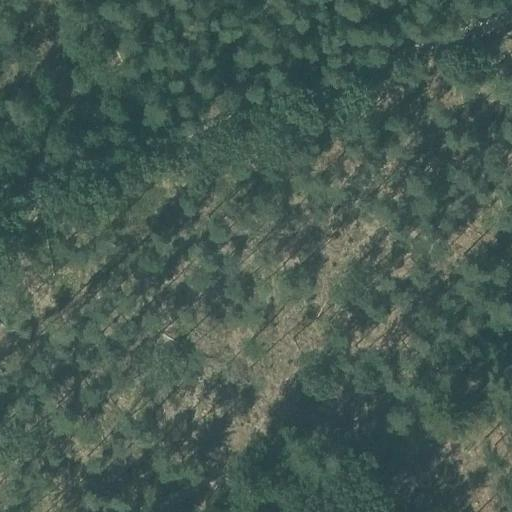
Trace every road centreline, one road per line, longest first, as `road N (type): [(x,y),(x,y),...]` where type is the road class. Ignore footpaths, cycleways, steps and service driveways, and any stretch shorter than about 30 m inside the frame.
road 1 (track): [(511,373),(142,511)]
road 2 (track): [(511,25),(152,147)]
road 3 (track): [(0,205),(152,147)]
